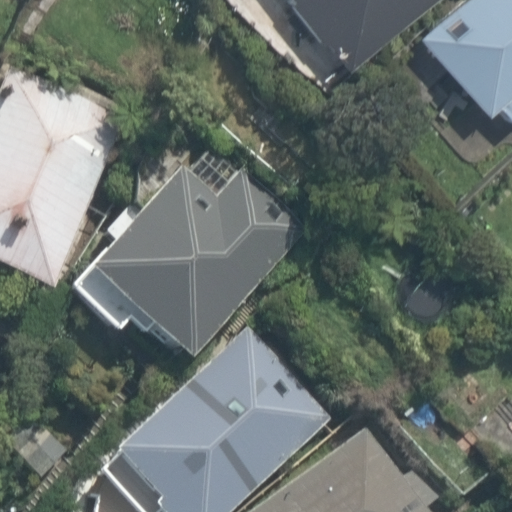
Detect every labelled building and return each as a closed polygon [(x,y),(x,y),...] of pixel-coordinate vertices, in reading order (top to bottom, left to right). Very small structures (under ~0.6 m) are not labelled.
[(422,0),(298,0),(345,60),(422,0)] [(511,118),(511,0),(444,0),(413,24),(479,107),(491,97),(509,121),(511,118)] [(116,106),(0,55),(0,272),(37,288),(116,106)] [(192,193),(158,163),(60,274),(166,367),(291,225),(219,162),(192,193)] [(216,511),(327,419),(245,323),(101,443),(159,511),(216,511)] [(424,511),(373,438),(265,511),(424,511)]
